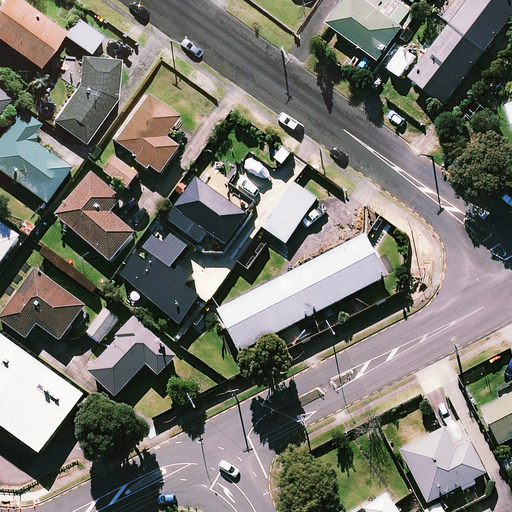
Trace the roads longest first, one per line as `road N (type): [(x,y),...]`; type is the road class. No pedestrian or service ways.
road 1 (residential): [(164,0),(471,224),(511,266)]
road 2 (residential): [(208,475),(273,414),(511,292)]
road 3 (tertiary): [(85,511),(162,471),(208,475)]
